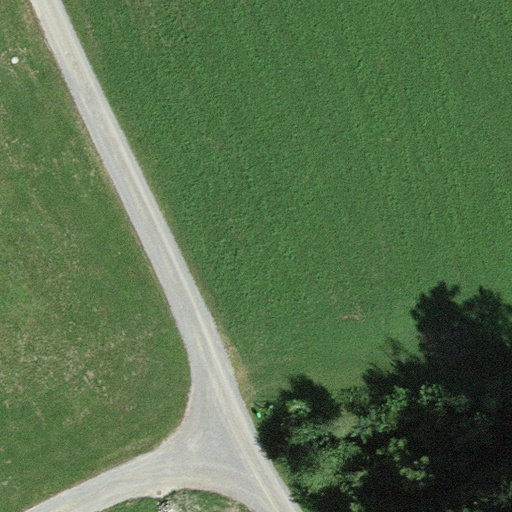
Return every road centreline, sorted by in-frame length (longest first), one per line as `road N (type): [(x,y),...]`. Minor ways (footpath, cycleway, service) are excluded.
road 1 (track): [(37,0),(232,431)]
road 2 (track): [(232,431),(55,511)]
